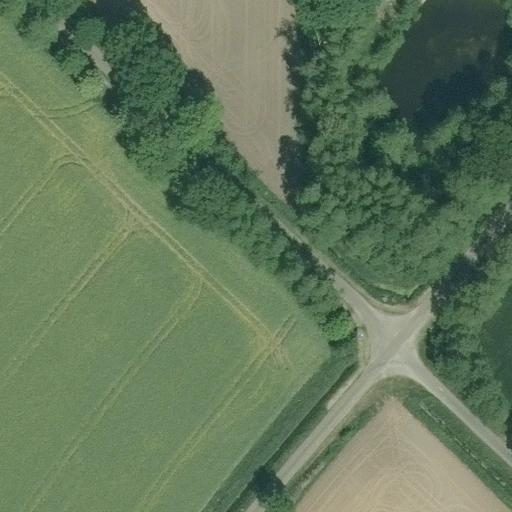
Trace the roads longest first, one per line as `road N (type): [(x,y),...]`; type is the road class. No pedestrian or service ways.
road 1 (unclassified): [(390,345),(21,0)]
road 2 (residential): [(254,511),(390,345)]
road 3 (residential): [(390,345),(511,207)]
road 4 (unclassified): [(511,461),(390,345)]
